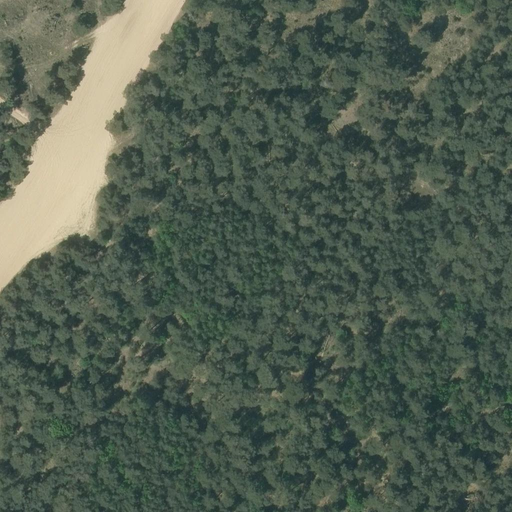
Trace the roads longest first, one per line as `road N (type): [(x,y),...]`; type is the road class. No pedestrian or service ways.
road 1 (track): [(142,0),(54,137)]
road 2 (track): [(0,96),(126,188)]
